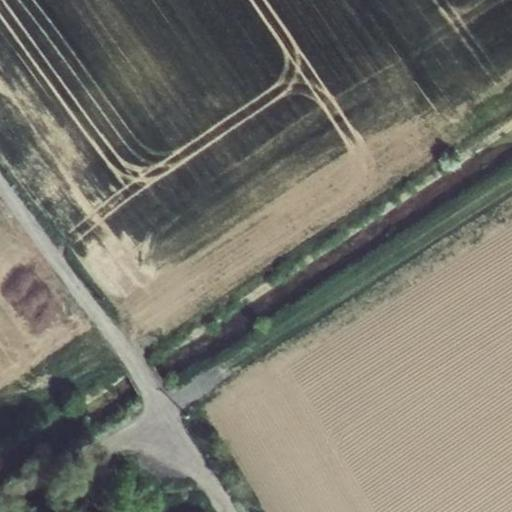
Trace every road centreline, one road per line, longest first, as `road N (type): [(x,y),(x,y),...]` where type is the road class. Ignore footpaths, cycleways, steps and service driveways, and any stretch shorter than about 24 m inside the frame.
road 1 (track): [(227,511),(162,405),(0,184)]
road 2 (track): [(162,405),(0,498)]
